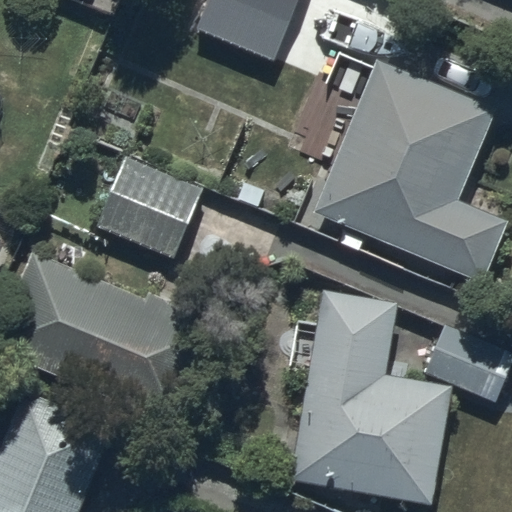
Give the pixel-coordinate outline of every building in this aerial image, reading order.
[(208,0),(199,23),(271,54),(294,0),(208,0)] [(374,56),(312,207),(482,277),(509,214),(463,195),(499,107),(374,56)] [(203,184),(128,151),(99,217),(174,249),(203,184)] [(0,259),(10,234),(0,230),(0,259)] [(149,296),(33,247),(0,336),(0,340),(179,422),(224,317),(153,288),(149,296)] [(324,286),(291,473),(433,497),(454,384),(387,372),(398,301),(324,286)] [(20,386),(0,433),(0,511),(74,511),(112,425),(20,386)]
